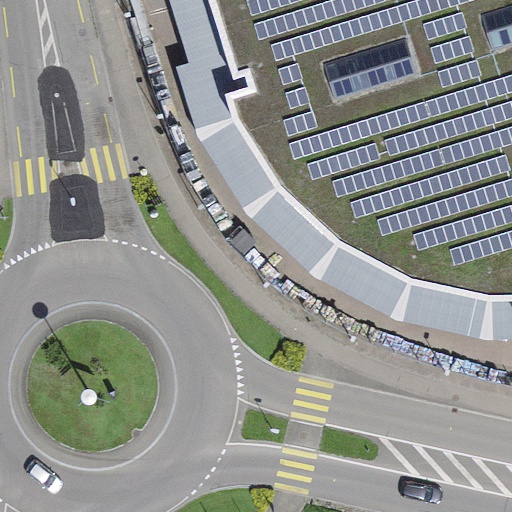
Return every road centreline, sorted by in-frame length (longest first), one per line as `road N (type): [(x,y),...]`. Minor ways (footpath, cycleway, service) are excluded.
road 1 (tertiary): [(166,294),(132,245),(52,0)]
road 2 (tertiary): [(42,0),(39,262),(25,302)]
road 3 (secondary): [(181,474),(258,467),(362,485),(460,473)]
road 4 (secondary): [(460,473),(388,424),(272,393),(214,360)]
road 5 (secondary): [(1,448),(50,493),(81,503),(147,496)]
road 6 (secondary): [(166,294),(132,278),(95,274),(58,282),(25,302)]
road 7 (secondary): [(181,474),(213,421),(214,360)]
